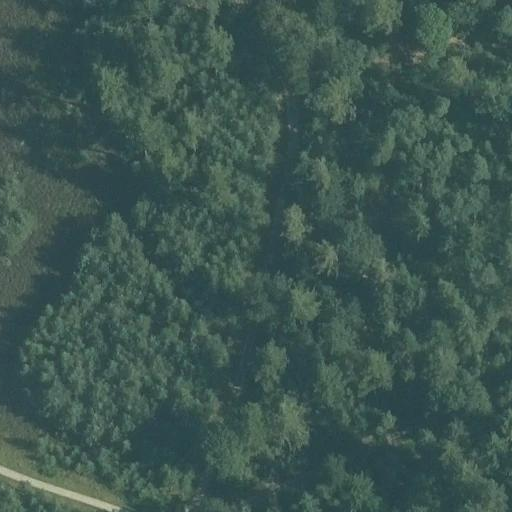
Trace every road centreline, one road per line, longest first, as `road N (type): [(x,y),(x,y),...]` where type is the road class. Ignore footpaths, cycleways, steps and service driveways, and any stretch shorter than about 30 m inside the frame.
road 1 (track): [(194,511),(291,155),(286,81),(264,0)]
road 2 (track): [(511,381),(232,511)]
